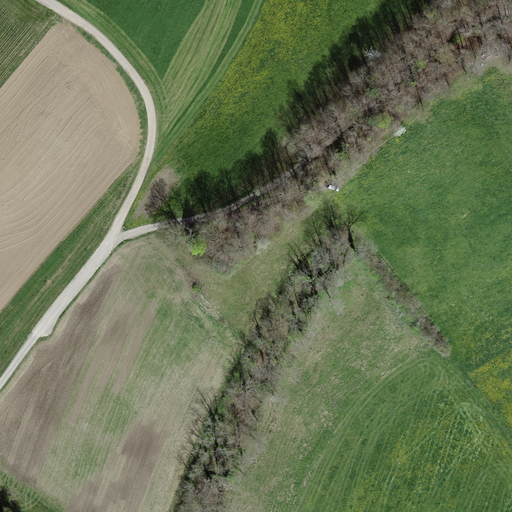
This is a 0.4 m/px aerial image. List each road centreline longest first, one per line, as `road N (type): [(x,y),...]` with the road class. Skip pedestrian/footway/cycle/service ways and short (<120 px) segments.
road 1 (track): [(110,241),(246,199),(292,172),(456,29),(511,12)]
road 2 (track): [(110,241),(149,159),(150,108),(118,55),(46,0)]
road 3 (track): [(0,382),(110,241)]
